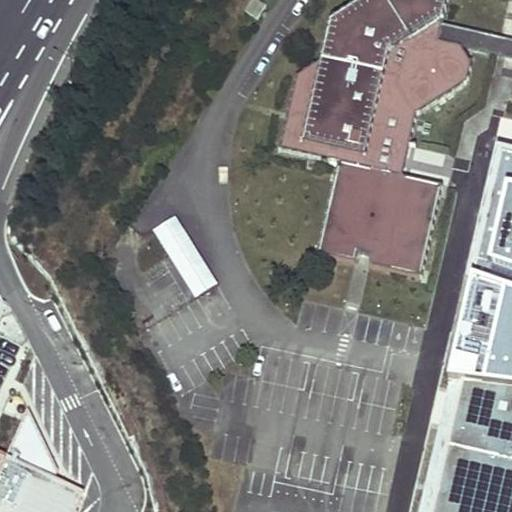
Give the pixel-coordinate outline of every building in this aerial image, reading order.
[(511,0),(363,0),(330,21),(326,37),(333,39),(332,46),(325,44),(321,60),(297,76),(288,115),(280,149),(339,162),(318,254),(356,262),(358,252),(364,254),(372,255),(369,265),(421,278),(442,185),(402,176),(405,164),(417,115),(467,82),(471,63),(461,47),(511,58),(511,0)] [(333,39),(326,37),(325,44),(332,46),(333,39)] [(419,511),(511,511),(511,153),(502,151),(419,511)] [(194,298),(217,284),(175,216),(152,230),(194,298)] [(0,454),(0,511),(70,511),(80,491),(54,479),(59,468),(31,414),(27,412),(7,457),(0,454)]
